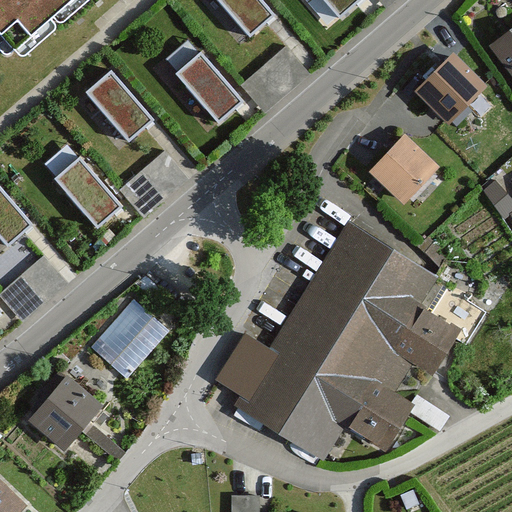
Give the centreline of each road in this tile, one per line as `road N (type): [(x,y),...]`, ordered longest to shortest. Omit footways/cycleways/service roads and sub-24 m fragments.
road 1 (residential): [(174,413),(291,467),(350,480),(511,408)]
road 2 (residential): [(196,201),(427,0)]
road 3 (residential): [(196,201),(263,255),(174,413)]
road 4 (residential): [(0,367),(196,201)]
road 5 (residential): [(174,413),(88,511)]
